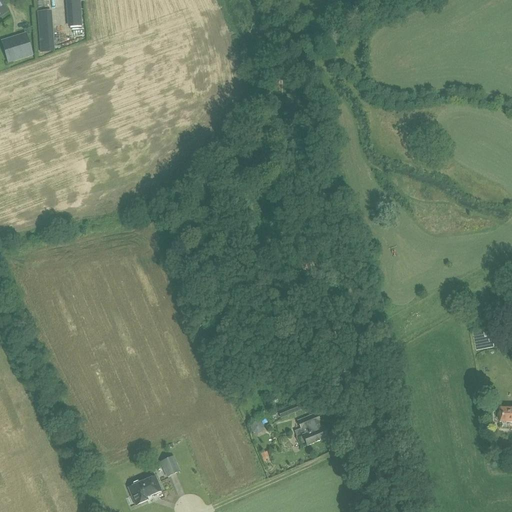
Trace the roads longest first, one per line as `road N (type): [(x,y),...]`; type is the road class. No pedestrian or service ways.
road 1 (track): [(271,0),(291,173),(333,329)]
road 2 (track): [(375,511),(333,329)]
